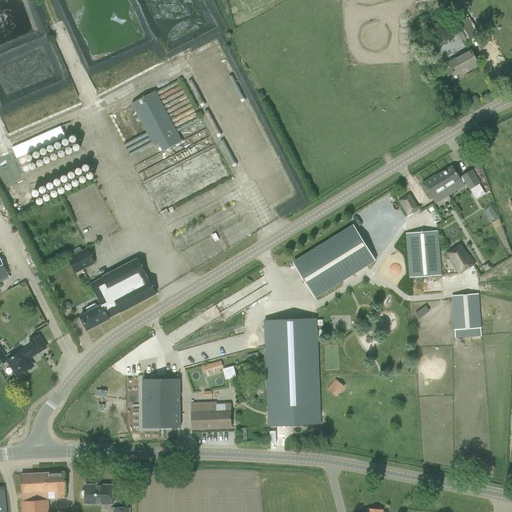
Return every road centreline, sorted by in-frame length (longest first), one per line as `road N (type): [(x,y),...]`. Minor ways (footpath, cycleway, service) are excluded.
road 1 (tertiary): [(38,451),(39,421),(104,345),(511,99)]
road 2 (secondary): [(511,497),(310,459),(38,451)]
